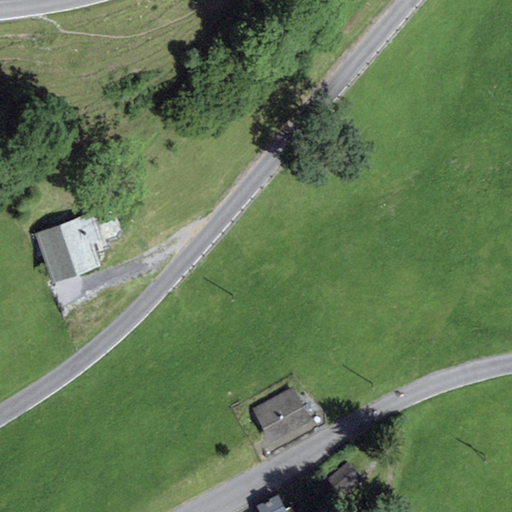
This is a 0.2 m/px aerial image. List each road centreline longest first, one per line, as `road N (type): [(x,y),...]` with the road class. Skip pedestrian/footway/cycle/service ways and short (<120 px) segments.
road 1 (tertiary): [(0,415),(136,315),(408,0)]
road 2 (tertiary): [(511,364),(425,388),(202,511)]
